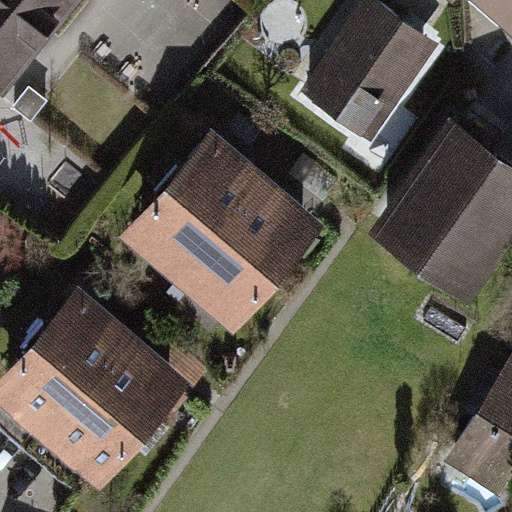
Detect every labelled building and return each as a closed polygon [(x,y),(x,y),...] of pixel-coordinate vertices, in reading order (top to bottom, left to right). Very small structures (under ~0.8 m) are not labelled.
[(0,0),(0,73),(1,75),(61,0),(0,0)] [(444,36),(392,0),(361,0),(305,79),(377,130),(444,36)] [(511,0),(447,0),(511,43),(511,0)] [(511,244),(511,155),(456,116),(374,232),(472,301),(511,244)] [(265,191),(213,145),(122,249),(175,298),(265,191)] [(318,236),(265,191),(175,298),(232,342),(318,236)] [(137,348),(80,300),(0,392),(0,416),(44,458),(137,348)] [(193,396),(137,348),(44,458),(100,505),(193,396)] [(499,486),(511,466),(511,351),(445,449),(499,486)]
